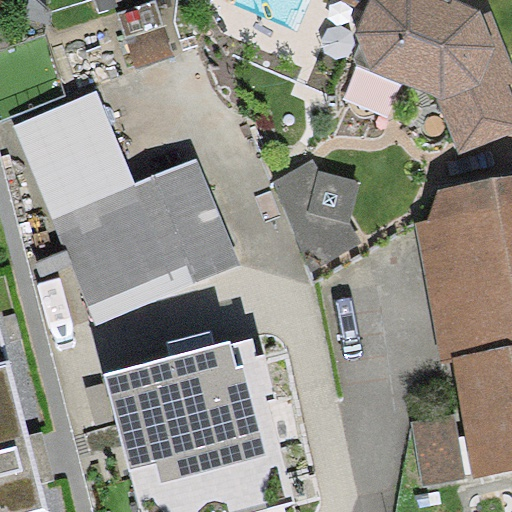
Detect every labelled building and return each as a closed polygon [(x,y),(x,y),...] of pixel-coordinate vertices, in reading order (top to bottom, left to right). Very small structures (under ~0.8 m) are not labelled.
[(463,161),(511,139),(511,102),(505,88),(511,84),(511,65),(492,13),(482,17),(452,2),(451,6),(435,0),(373,0),(359,38),(374,77),(440,106),(463,161)] [(155,3),(118,17),(137,70),(175,56),(155,3)] [(102,99),(20,133),(100,323),(188,283),(241,260),(193,158),(139,181),(102,99)] [(315,160),(277,183),(311,273),(360,243),(349,224),(361,186),(321,176),(315,160)] [(511,184),(441,196),(428,227),(417,229),(444,365),(456,363),(479,481),(511,474),(511,184)] [(0,327),(0,511),(46,511),(37,476),(0,327)] [(195,360),(109,382),(142,511),(265,511),(288,505),(249,346),(195,360)] [(453,416),(412,424),(423,481),(465,472),(453,416)]
